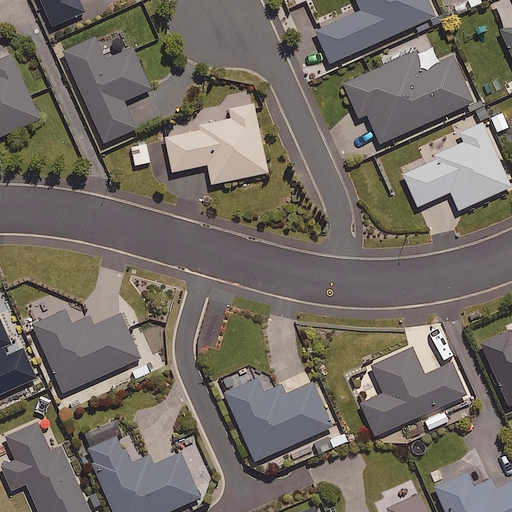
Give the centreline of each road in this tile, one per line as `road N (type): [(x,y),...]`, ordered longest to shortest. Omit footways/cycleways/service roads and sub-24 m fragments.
road 1 (residential): [(339,285),(101,218),(0,208)]
road 2 (residential): [(339,285),(333,189),(279,72),(249,38),(213,16)]
road 3 (residential): [(511,255),(428,282),(339,285)]
